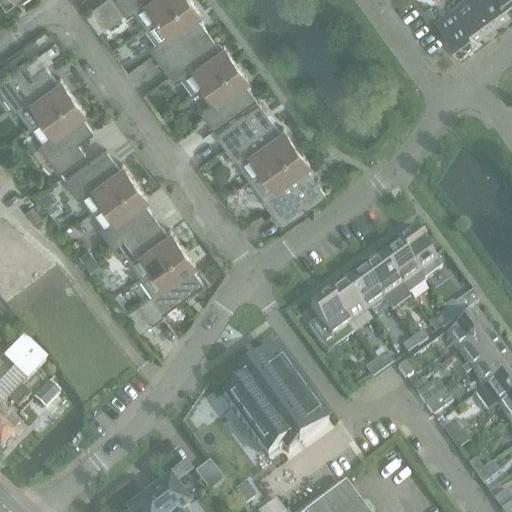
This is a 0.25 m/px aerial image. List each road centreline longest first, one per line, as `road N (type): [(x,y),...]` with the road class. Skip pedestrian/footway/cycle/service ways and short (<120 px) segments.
road 1 (residential): [(484,511),(403,402),(386,401),(358,417),(340,408),(252,278)]
road 2 (residential): [(252,278),(59,7)]
road 3 (residential): [(42,511),(136,433),(219,312),(252,278)]
road 4 (residential): [(252,278),(392,175),(445,111)]
road 5 (residential): [(445,111),(364,0)]
